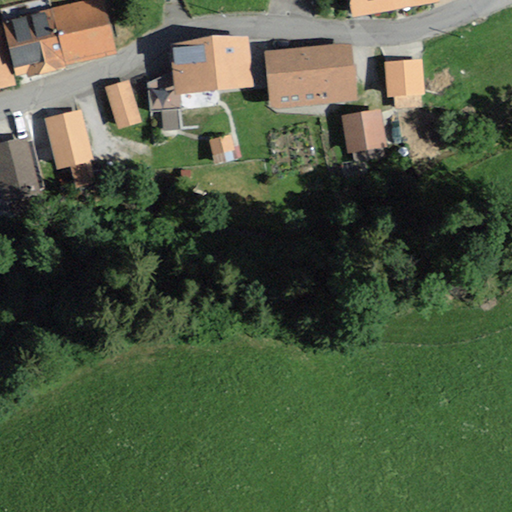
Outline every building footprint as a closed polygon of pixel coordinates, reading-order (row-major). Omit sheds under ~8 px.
[(103,54),(91,0),(81,0),(0,17),(0,86),(3,86),(1,75),(103,54)] [(438,0),(348,0),(354,22),(439,1),(438,0)] [(248,46),(174,54),(179,99),(253,91),(248,46)] [(342,49),(255,56),(260,110),(346,103),(342,49)] [(411,68),(384,70),(385,95),(413,94),(411,68)] [(136,122),(125,83),(102,89),(113,128),(136,122)] [(381,112),(341,119),(348,156),(388,149),(381,112)] [(84,162),(75,115),(40,121),(49,168),(84,162)] [(227,137),(207,140),(209,154),(229,151),(227,137)] [(37,195),(20,138),(0,144),(0,193),(4,205),(37,195)]
